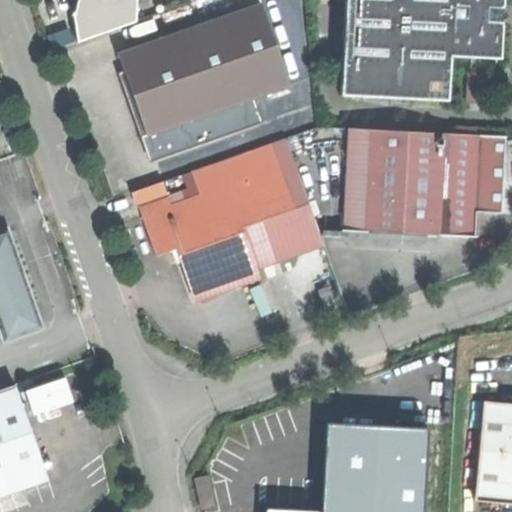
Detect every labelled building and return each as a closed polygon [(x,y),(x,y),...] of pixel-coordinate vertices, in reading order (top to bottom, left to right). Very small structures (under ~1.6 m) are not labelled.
[(79,0),(75,20),(79,43),(138,22),(138,0),(116,0),(107,0),(79,0)] [(348,0),(343,97),(450,103),(453,58),(503,61),(505,12),(505,0),(348,0)] [(150,137),(158,159),(263,122),(255,100),(292,86),(264,6),(121,57),(141,112),(150,137)] [(448,135),(352,130),(346,231),(400,234),(443,236),(448,135)] [(448,135),(443,236),(477,238),(479,211),(502,212),(506,139),(448,135)] [(193,174),(202,199),(203,201),(227,192),(260,280),(263,279),(260,271),(325,247),(285,140),(193,174)] [(137,195),(161,260),(175,255),(178,261),(180,267),(186,265),(200,302),(260,280),(227,192),(203,201),(202,199),(174,210),(165,185),(137,195)] [(0,233),(0,321),(0,322),(8,345),(46,331),(26,275),(10,230),(0,233)] [(64,377),(18,393),(21,401),(28,399),(33,415),(72,402),(64,377)] [(17,387),(0,392),(0,496),(48,480),(31,431),(21,401),(18,393),(17,387)] [(511,403),(488,401),(479,501),(511,504),(511,403)] [(326,491),(427,498),(432,421),(331,414),(326,491)] [(196,483),(201,511),(206,511),(216,510),(210,480),(196,483)] [(426,511),(427,498),(326,491),(324,511),(426,511)]
